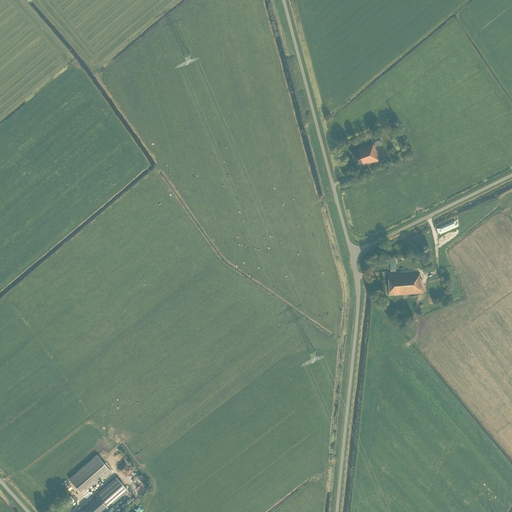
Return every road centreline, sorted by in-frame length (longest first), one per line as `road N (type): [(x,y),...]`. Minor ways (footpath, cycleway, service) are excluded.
road 1 (unclassified): [(351,254),(283,0)]
road 2 (unclassified): [(338,511),(358,306),(351,254)]
road 3 (unclassified): [(351,254),(511,175)]
